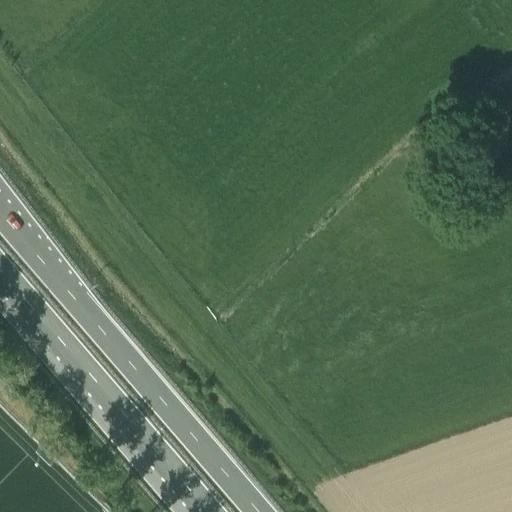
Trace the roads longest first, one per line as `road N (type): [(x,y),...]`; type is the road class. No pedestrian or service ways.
road 1 (trunk): [(259,511),(0,212)]
road 2 (trunk): [(0,270),(209,511)]
